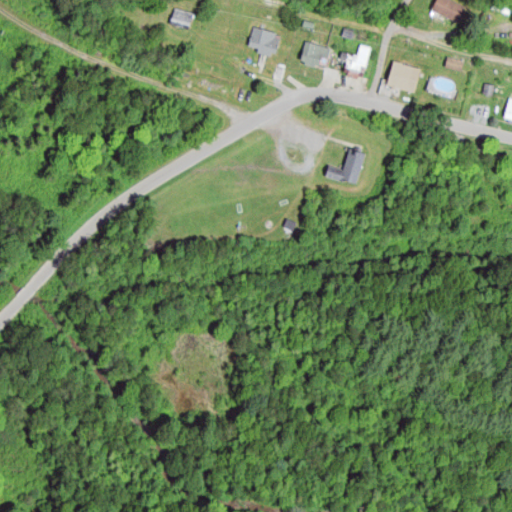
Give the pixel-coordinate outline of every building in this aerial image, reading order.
[(436,1),(436,17),(463,17),(463,1),(436,1)] [(195,16),(177,8),(171,22),(190,29),(195,16)] [(252,54),(279,52),(278,30),(251,33),(252,54)] [(328,68),(331,46),(304,42),(301,64),(328,68)] [(359,55),(343,52),(341,65),(351,67),(349,76),(364,79),(371,47),(361,45),(359,55)] [(415,93),(422,69),(395,61),(388,85),(415,93)] [(326,176),(358,185),(367,153),(350,148),(344,174),(328,169),(326,176)]
